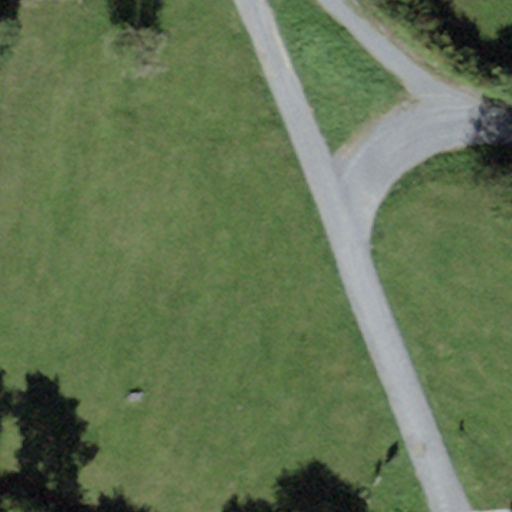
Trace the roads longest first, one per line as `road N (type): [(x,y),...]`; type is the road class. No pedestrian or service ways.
road 1 (track): [(450,511),(334,202),(243,0)]
road 2 (track): [(0,431),(102,434),(302,371),(394,369)]
road 3 (track): [(334,202),(413,123),(472,115),(511,126)]
road 4 (track): [(332,0),(472,115)]
